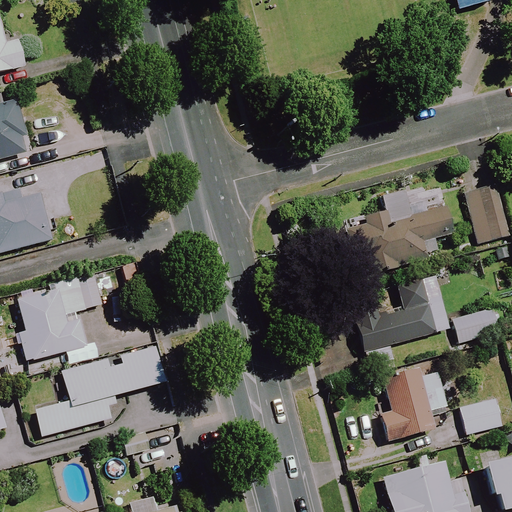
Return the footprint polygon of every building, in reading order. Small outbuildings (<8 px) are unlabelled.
[(6,46),(0,21),(0,78),(26,72),(18,43),(6,46)] [(14,104),(0,107),(0,163),(27,157),(14,104)] [(492,190),(463,197),(474,247),(504,240),(492,190)] [(22,201),(20,194),(0,198),(0,257),(51,245),(39,197),(22,201)] [(407,222),(399,196),(379,203),(382,215),(362,221),(365,229),(341,236),(356,283),(425,262),(454,253),(441,212),(407,222)] [(386,313),(384,307),(349,317),(365,371),(390,363),(386,350),(447,333),(431,280),(394,291),(397,303),(399,309),(386,313)] [(63,326),(55,294),(15,304),(23,336),(17,337),(24,366),(83,351),(76,323),(63,326)] [(486,312),(448,324),(455,346),(493,333),(486,312)] [(107,370),(105,363),(59,375),(67,406),(34,414),(40,440),(109,423),(103,403),(163,388),(153,351),(118,360),(119,367),(107,370)] [(379,383),(386,415),(378,417),(385,446),(393,444),(431,435),(427,416),(443,412),(435,375),(418,379),(417,374),(379,383)] [(456,410),(463,439),(501,430),(494,401),(456,410)] [(112,444),(117,465),(136,460),(139,472),(154,468),(146,436),(112,444)] [(511,511),(511,459),(479,469),(489,504),(494,502),(496,511),(511,511)] [(464,511),(462,498),(450,500),(444,470),(381,483),(387,511),(464,511)]
